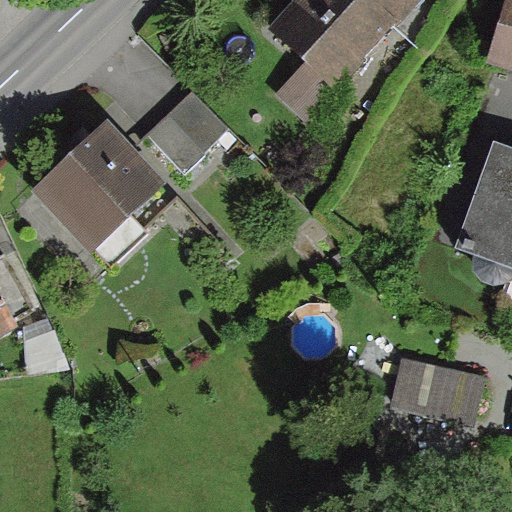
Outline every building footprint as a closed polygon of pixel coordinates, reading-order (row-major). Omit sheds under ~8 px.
[(305,0),(296,11),(272,37),(307,67),(338,96),(423,0),(427,4),(430,0),(305,0)] [(296,11),(305,0),(285,0),(285,1),(296,11)] [(511,0),(507,0),(486,72),(511,79),(511,0)] [(338,96),(307,67),(277,99),(316,136),(346,104),(338,96)] [(230,135),(193,96),(148,140),(185,178),(230,135)] [(109,130),(32,201),(92,265),(99,259),(136,224),(169,194),(109,130)] [(511,288),(506,305),(511,307),(511,158),(495,152),(455,260),(476,267),(475,281),(481,291),(495,295),(508,292),(511,285),(511,288)] [(175,197),(210,237),(228,221),(192,181),(175,197)] [(152,241),(136,224),(99,259),(115,276),(152,241)] [(0,326),(12,320),(16,328),(38,315),(5,258),(0,261),(0,326)] [(12,320),(0,326),(0,343),(19,333),(16,328),(12,320)] [(25,331),(27,378),(72,374),(48,323),(25,331)] [(391,415),(476,434),(487,384),(402,364),(391,415)]
